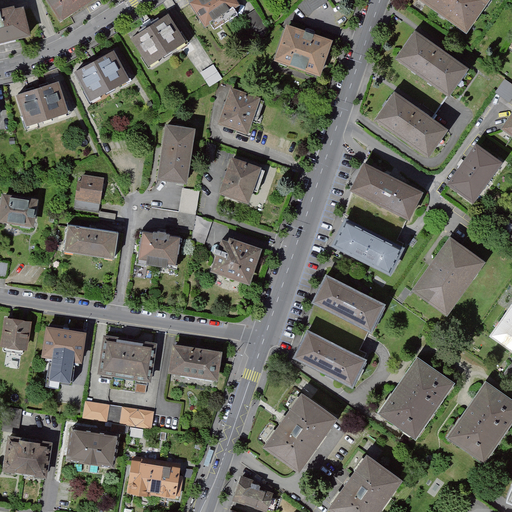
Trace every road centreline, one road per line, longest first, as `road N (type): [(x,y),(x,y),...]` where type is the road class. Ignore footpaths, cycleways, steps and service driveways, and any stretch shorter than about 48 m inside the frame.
road 1 (tertiary): [(380,0),(265,339)]
road 2 (residential): [(265,339),(0,297)]
road 3 (tertiary): [(265,339),(206,511)]
road 4 (residential): [(0,68),(50,54),(143,0)]
